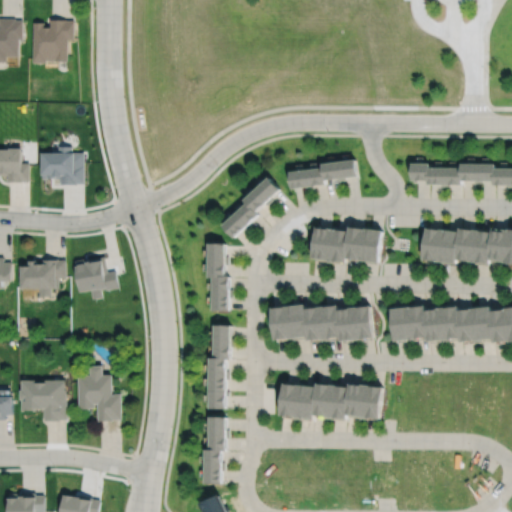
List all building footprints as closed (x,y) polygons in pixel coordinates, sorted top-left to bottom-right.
[(0,61),(7,61),(7,55),(19,55),(19,38),(23,38),(23,19),(16,19),(16,18),(0,18),(0,61)] [(34,21),(34,62),(47,62),(47,59),(56,59),(56,60),(69,60),(69,38),(75,38),(75,20),(67,20),(67,19),(51,19),(51,26),(45,26),(45,22),(34,21)] [(42,152),(42,175),(43,175),(43,179),(49,179),(49,178),(61,178),(61,184),(77,184),(85,184),(85,152),(73,152),(73,146),(60,146),(60,152),(42,152)] [(0,149),(0,175),(8,175),(8,181),(22,182),(23,181),(29,181),(29,162),(22,162),(22,148),(10,148),(10,149),(0,149)] [(292,171),(294,188),(327,183),(327,180),(359,176),(357,159),(324,163),(324,167),(292,171)] [(412,163),(412,179),(429,179),(429,184),(463,184),(463,180),(494,180),(494,184),(511,184),(511,168),(496,168),(496,163),(462,163),(461,167),(430,167),(430,163),(412,163)] [(223,224),(235,237),(260,214),(257,211),(281,189),(269,176),(244,199),(247,202),(223,224)] [(317,226),(313,257),(347,261),(347,257),(379,261),(383,230),(351,226),(350,230),(317,226)] [(428,227),(424,260),(458,265),(459,260),(490,264),(491,259),(511,261),(511,230),(495,228),(494,232),(461,228),(461,232),(428,227)] [(212,311),(228,311),(229,276),(224,276),(225,244),(208,243),(208,279),(212,279),(212,311)] [(0,288),(5,288),(4,282),(12,282),(12,262),(5,262),(5,257),(0,257),(0,288)] [(76,261),(77,267),(82,293),(92,291),(94,299),(103,297),(102,290),(106,289),(107,290),(120,288),(116,270),(108,272),(105,257),(89,260),(89,258),(76,261)] [(21,266),(22,289),(40,289),(40,296),(52,296),(51,289),(57,289),(57,288),(59,288),(59,277),(67,277),(66,260),(59,260),(59,259),(43,259),(43,264),(37,264),(37,261),(29,261),(29,266),(21,266)] [(275,341),(307,337),(307,342),(340,338),(340,342),(373,338),(370,308),(339,312),(338,306),(305,310),(304,305),(272,309),(275,341)] [(393,310),(396,341),(428,338),(428,343),(459,340),(460,344),(491,341),(491,344),(511,342),(511,310),(493,312),(492,308),(460,311),(459,307),(427,311),(426,307),(393,310)] [(214,327),(230,327),(230,361),(226,361),(225,410),(209,410),(209,360),(214,360),(214,327)] [(80,377),(80,410),(91,410),(91,409),(96,409),(96,405),(99,405),(99,421),(114,421),(114,420),(123,420),(122,394),(113,395),(113,376),(104,376),(104,367),(92,367),(92,377),(80,377)] [(282,412),(316,417),(316,412),(348,416),(349,413),(381,417),(385,385),(352,381),(352,385),(319,380),(318,385),(286,381),(282,412)] [(22,381),(22,391),(21,391),(21,401),(22,401),(22,411),(36,411),(36,410),(45,409),(45,421),(61,421),(61,420),(68,420),(68,402),(67,402),(67,392),(66,392),(66,381),(46,381),(46,383),(36,383),(36,381),(22,381)] [(402,417),(436,421),(437,417),(469,421),(469,417),(502,421),(506,389),(473,385),(472,389),(440,385),(439,389),(406,385),(402,417)] [(0,420),(6,420),(6,416),(14,416),(13,399),(11,399),(11,391),(0,391),(0,420)] [(205,484),(222,484),(222,452),(226,452),(226,417),(209,417),(209,451),(205,451),(205,484)] [(365,464),(367,497),(332,499),(332,494),(301,497),(300,492),(269,494),(267,463),(298,461),(299,464),(332,462),(332,466),(365,464)] [(467,470),(465,502),(430,499),(431,495),(399,492),(402,461),(434,464),(433,467),(467,470)] [(11,492),(11,511),(9,511),(39,511),(47,511),(47,493),(38,493),(38,491),(11,492)] [(67,492),(63,511),(100,511),(103,498),(95,497),(95,496),(67,492)]
